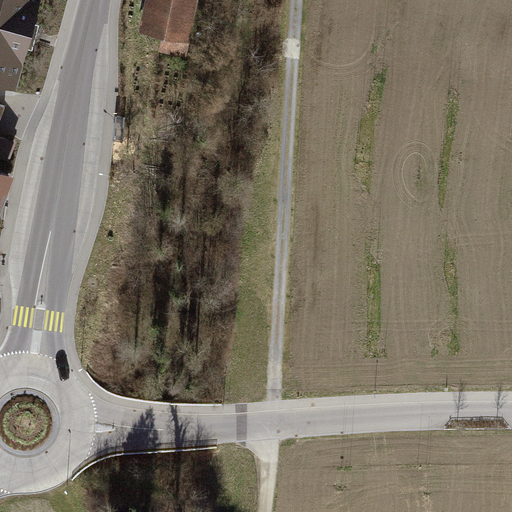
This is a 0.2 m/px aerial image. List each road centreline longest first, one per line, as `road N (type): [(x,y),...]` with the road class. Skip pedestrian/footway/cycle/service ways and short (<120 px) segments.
road 1 (track): [(300,0),(266,511)]
road 2 (tertiary): [(97,0),(76,86),(34,373)]
road 3 (residential): [(511,414),(177,428)]
